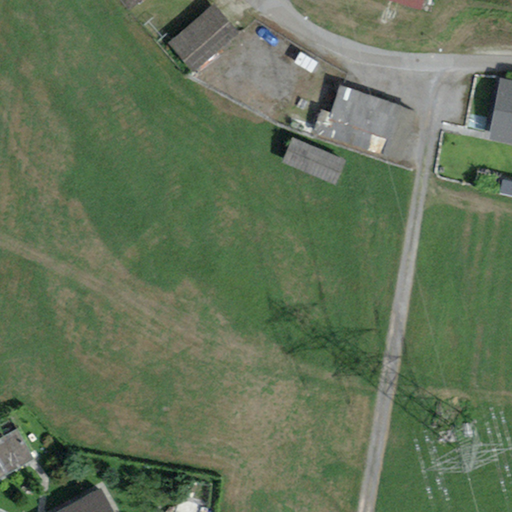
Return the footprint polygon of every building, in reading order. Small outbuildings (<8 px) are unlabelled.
[(214,5),(170,42),(191,67),(235,29),(214,5)] [(511,81),(500,79),(490,132),(511,136),(511,81)] [(339,83),(323,134),(389,156),(405,105),(339,83)] [(343,158),(291,138),(281,164),(334,184),(343,158)] [(511,178),(502,176),(499,191),(511,194),(511,178)] [(0,470),(34,457),(19,416),(0,423),(0,470)] [(115,511),(100,484),(51,511),(115,511)]
